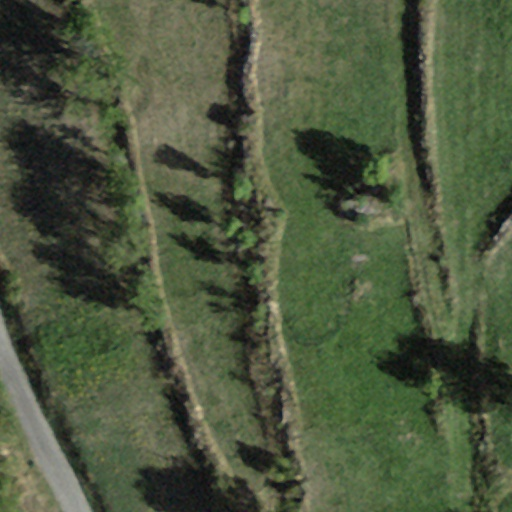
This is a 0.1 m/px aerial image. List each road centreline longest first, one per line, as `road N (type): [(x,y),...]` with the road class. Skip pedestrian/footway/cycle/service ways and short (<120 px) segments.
road 1 (track): [(468,511),(416,205),(407,0)]
road 2 (unclassified): [(0,325),(17,387),(74,511)]
